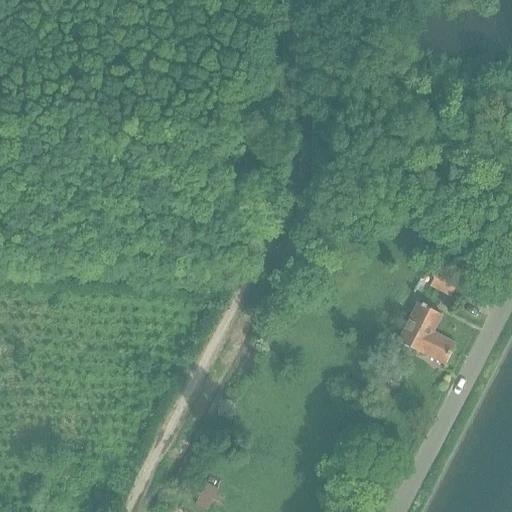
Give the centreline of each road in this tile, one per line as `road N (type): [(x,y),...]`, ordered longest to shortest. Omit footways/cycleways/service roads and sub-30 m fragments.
road 1 (residential): [(125,511),(237,290)]
road 2 (unclassified): [(399,511),(511,295)]
